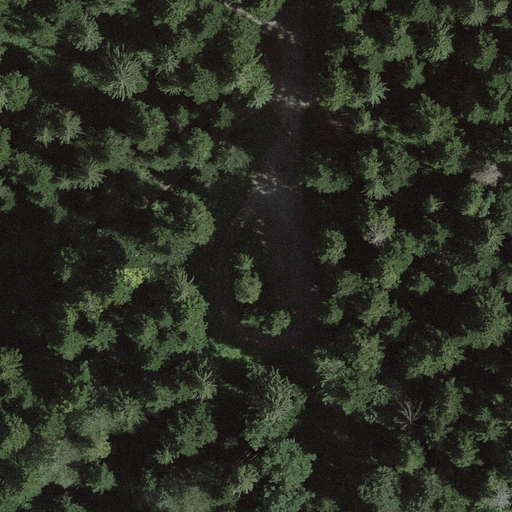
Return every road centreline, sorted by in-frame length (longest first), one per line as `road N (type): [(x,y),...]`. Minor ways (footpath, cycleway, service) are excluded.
road 1 (track): [(0,330),(239,118),(294,87),(310,0)]
road 2 (track): [(294,87),(361,511)]
road 3 (track): [(294,87),(511,95)]
